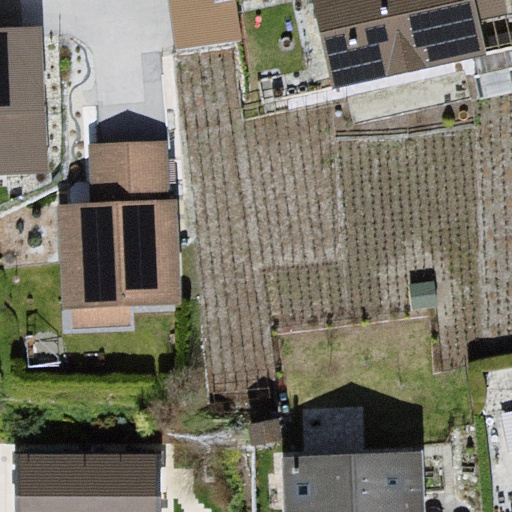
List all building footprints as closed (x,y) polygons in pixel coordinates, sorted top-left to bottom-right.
[(172,0),(180,43),(244,32),(238,0),(172,0)] [(511,10),(508,0),(314,0),(346,99),(496,67),(489,31),(511,26),(511,10)] [(48,41),(0,43),(0,188),(56,189),(52,132),(60,132),(48,41)] [(101,217),(68,218),(75,322),(194,321),(176,151),(97,159),(101,217)] [(435,511),(430,466),(295,474),(298,511),(435,511)] [(171,511),(169,471),(24,469),(27,511),(171,511)]
